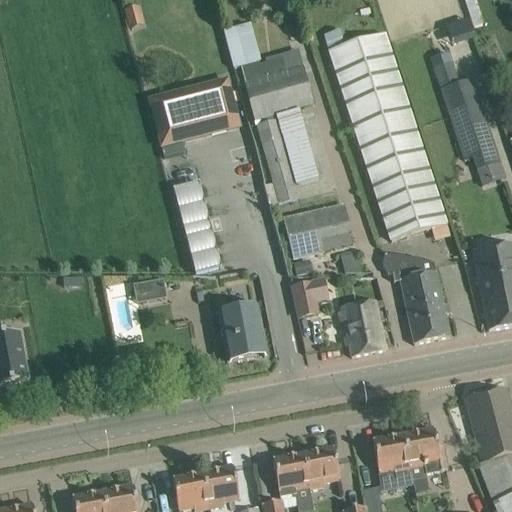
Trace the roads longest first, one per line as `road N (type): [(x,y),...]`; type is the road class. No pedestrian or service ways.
road 1 (residential): [(0,485),(421,405),(438,395),(438,365)]
road 2 (secondary): [(0,448),(438,365)]
